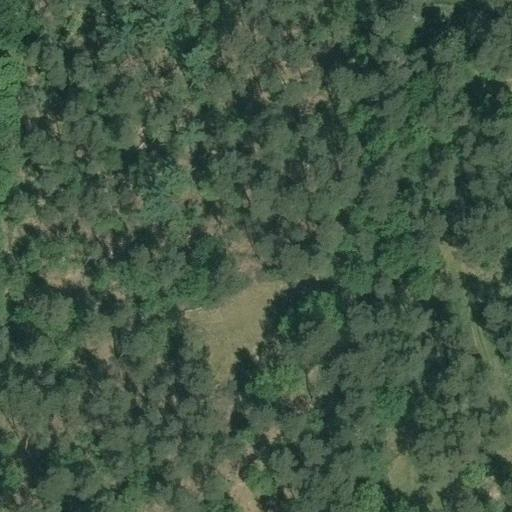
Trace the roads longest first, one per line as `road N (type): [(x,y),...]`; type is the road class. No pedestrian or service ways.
road 1 (track): [(46,0),(10,143),(4,250),(22,333),(1,422),(1,511)]
road 2 (track): [(481,0),(464,189),(438,294),(412,511)]
